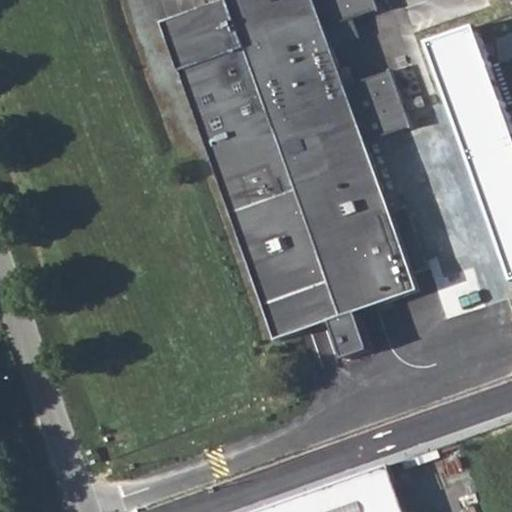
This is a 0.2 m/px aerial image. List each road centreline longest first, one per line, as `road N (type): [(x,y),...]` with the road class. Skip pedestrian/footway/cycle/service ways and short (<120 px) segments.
road 1 (unknown): [(94,508),(365,411)]
road 2 (unclassified): [(0,258),(95,511)]
